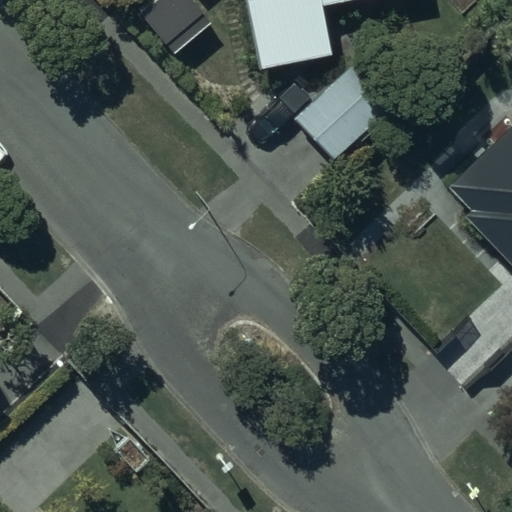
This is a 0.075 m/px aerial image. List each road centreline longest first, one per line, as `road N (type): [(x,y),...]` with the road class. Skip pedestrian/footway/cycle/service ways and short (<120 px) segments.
road 1 (residential): [(159,251),(186,368),(245,443),(281,466),(391,502)]
road 2 (residential): [(391,502),(347,368),(304,316),(243,281),(159,251)]
road 3 (residential): [(0,87),(159,251)]
